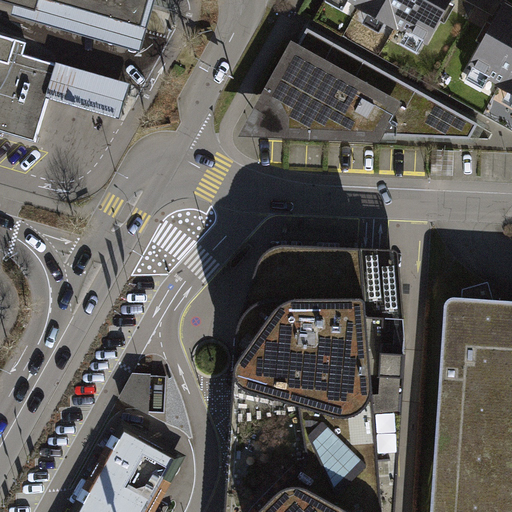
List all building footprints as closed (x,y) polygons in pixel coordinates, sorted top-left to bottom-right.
[(0,0),(0,1),(36,11),(39,0),(46,0),(141,27),(146,10),(148,0),(0,0)] [(352,0),(427,42),(450,0),(352,0)] [(511,9),(504,5),(470,66),(511,89),(511,9)] [(307,29),(268,99),(279,105),(280,106),(277,108),(276,112),(277,115),(279,117),(283,118),(286,117),(287,119),(287,131),(470,139),(478,124),(307,29)] [(27,43),(0,35),(0,131),(35,142),(48,99),(58,65),(54,64),(23,55),(27,43)] [(58,65),(48,99),(120,120),(130,84),(55,62),(54,64),(58,65)] [(236,328),(229,443),(224,511),(395,511),(400,456),(406,356),(399,254),(398,251),(396,250),(394,249),(372,249),(361,248),(357,248),(291,244),(280,245),(272,247),(267,250),(262,254),(258,260),(236,328)] [(446,302),(445,305),(430,511),(511,511),(511,301),(493,300),(488,282),(463,289),(462,298),(452,298),(449,299),(447,300),(446,302)] [(121,397),(147,412),(165,413),(167,376),(149,375),(134,375),(121,397)] [(144,511),(174,459),(165,454),(169,446),(146,434),(142,441),(124,432),(120,440),(117,438),(112,447),(115,449),(90,493),(88,491),(82,502),(84,503),(79,511),(144,511)]
